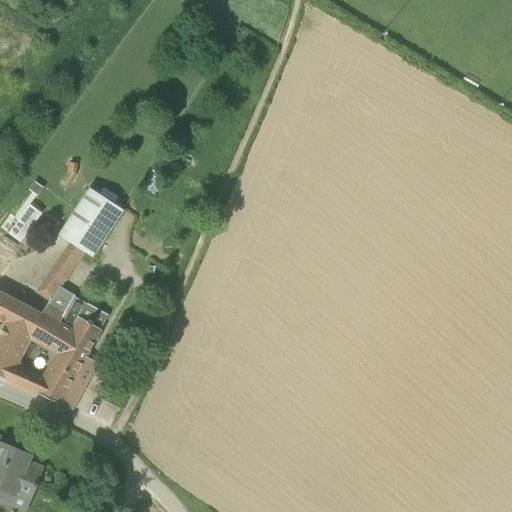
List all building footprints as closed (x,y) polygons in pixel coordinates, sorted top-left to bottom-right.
[(58,234),(70,242),(46,279),(39,290),(52,300),(61,286),(85,252),(90,255),(116,217),(122,208),(119,206),(106,198),(89,187),(84,195),(59,233),(58,234)] [(0,274),(9,262),(0,255),(0,274)] [(44,316),(31,341),(55,354),(43,374),(19,364),(10,381),(71,409),(97,364),(85,357),(101,330),(81,318),(89,304),(76,297),(77,296),(61,286),(52,300),(42,315),(44,316)] [(31,341),(44,316),(42,315),(4,295),(0,303),(0,319),(5,323),(0,332),(0,376),(10,381),(19,364),(31,341)] [(0,441),(0,490),(28,502),(42,468),(27,462),(30,454),(0,441)]
